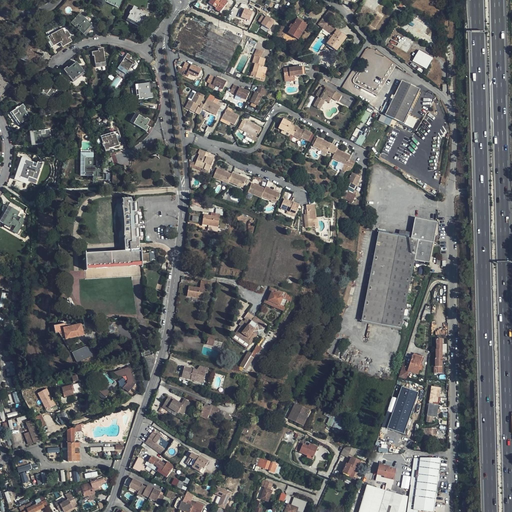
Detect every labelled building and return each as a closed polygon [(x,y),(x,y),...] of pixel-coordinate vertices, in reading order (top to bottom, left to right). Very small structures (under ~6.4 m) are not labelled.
[(224,0),(210,0),(209,3),(216,8),(215,9),(220,13),(228,2),(224,0)] [(374,9),(380,0),(369,0),(366,4),(374,9)] [(402,14),(407,7),(400,2),(395,9),(397,10),(396,12),(397,13),(396,14),(400,16),(401,13),(402,14)] [(132,21),(140,25),(145,14),(132,8),(126,20),(131,23),(132,21)] [(245,8),(242,17),(249,20),(252,11),(245,8)] [(328,9),(318,25),(331,34),(336,26),(330,23),(336,14),(328,9)] [(428,26),(431,21),(414,10),(410,16),(414,18),(408,27),(418,34),(424,24),(428,26)] [(85,18),(79,13),(70,23),(74,26),(76,23),(85,31),(94,22),(87,16),(85,18)] [(225,72),(241,38),(187,13),(175,39),(180,42),(177,49),(225,72)] [(267,16),(262,24),(270,29),(275,21),(267,16)] [(414,18),(410,16),(402,23),(399,28),(432,48),(435,44),(421,36),(418,34),(408,27),(414,18)] [(301,31),(305,24),(297,19),(293,25),(291,29),(288,33),(298,40),(303,32),(301,31)] [(421,36),(428,26),(424,24),(418,34),(421,36)] [(47,37),(53,46),(70,37),(68,31),(65,33),(62,28),(47,37)] [(395,39),(398,35),(400,32),(395,29),(391,36),(395,39)] [(340,43),(345,36),(337,30),(332,36),(330,40),(326,44),(337,52),(342,44),(340,43)] [(400,32),(398,35),(411,42),(412,39),(400,32)] [(384,46),(397,55),(399,51),(402,46),(389,38),(384,46)] [(27,58),(25,62),(31,64),(33,60),(37,62),(39,59),(34,56),(39,44),(28,39),(23,52),(20,51),(17,58),(20,60),(22,56),(27,58)] [(412,39),(411,42),(409,45),(414,48),(418,51),(419,49),(425,53),(426,52),(427,49),(412,39)] [(336,53),(337,52),(326,44),(325,46),(336,53)] [(414,48),(409,45),(404,52),(409,55),(414,48)] [(418,64),(425,53),(419,49),(418,51),(414,48),(409,55),(413,58),(412,59),(418,64)] [(254,56),(260,58),(264,51),(256,49),(253,56),(254,56)] [(437,55),(427,49),(426,52),(435,58),(437,55)] [(95,68),(105,66),(103,50),(91,52),(92,56),(93,56),(95,68)] [(117,68),(125,74),(132,65),(133,66),(135,62),(130,59),(131,57),(125,53),(120,59),(122,61),(117,68)] [(264,59),(260,58),(254,56),(252,63),(255,64),(253,73),(251,73),(251,77),(261,79),(262,74),(265,74),(267,69),(263,67),(264,64),(263,64),(264,59)] [(73,82),(87,71),(84,68),(82,69),(76,62),(64,71),(73,82)] [(198,77),(200,70),(197,69),(197,68),(191,65),(191,64),(190,65),(185,62),(182,67),(181,69),(184,70),(182,74),(187,76),(189,73),(198,77)] [(342,73),(345,68),(340,64),(337,70),(342,73)] [(302,70),(302,67),(283,69),(285,82),(290,81),(290,76),(294,76),(305,75),(305,70),(302,70)] [(0,95),(11,85),(7,81),(6,83),(2,79),(4,77),(0,73),(0,95)] [(115,89),(122,79),(117,75),(110,85),(115,89)] [(215,78),(209,76),(206,81),(206,82),(209,83),(207,87),(212,89),(213,86),(222,90),(224,84),(221,82),(222,81),(215,78)] [(53,103),(63,89),(59,87),(58,88),(53,85),(54,83),(50,81),(44,89),(41,87),(36,93),(40,95),(41,94),(53,103)] [(385,116),(393,120),(393,119),(403,124),(419,89),(402,81),(385,116)] [(151,98),(149,83),(135,85),(137,100),(151,98)] [(238,87),(233,84),(230,89),(229,91),(235,94),(235,95),(245,100),(248,93),(238,88),(238,87)] [(325,86),(323,89),(321,92),(319,90),(316,95),(319,97),(314,106),(319,109),(325,100),(327,95),(331,97),(339,101),(342,96),(325,86)] [(263,96),(266,89),(258,87),(255,93),(255,92),(250,102),(257,106),(262,96),(263,96)] [(204,98),(195,94),(192,101),(189,100),(185,108),(194,112),(198,105),(200,106),(204,98)] [(204,105),(204,106),(208,108),(207,111),(216,116),(221,106),(207,99),(204,105)] [(203,108),(204,106),(204,105),(202,103),(199,108),(198,107),(195,113),(199,115),(203,108)] [(25,107),(23,104),(9,113),(18,125),(29,117),(23,108),(25,107)] [(226,109),(221,118),(230,123),(234,125),(239,116),(226,109)] [(365,123),(371,113),(366,110),(360,120),(365,123)] [(143,131),(150,120),(146,118),(145,119),(135,113),(130,122),(143,131)] [(385,116),(381,114),(380,117),(391,122),(393,120),(385,116)] [(391,122),(380,117),(378,121),(390,126),(391,122)] [(290,133),(294,126),(290,124),(291,123),(283,119),(278,128),(282,131),(286,133),(287,131),(290,133)] [(260,128),(246,120),(242,128),(240,127),(240,129),(256,137),(260,128)] [(305,129),(305,130),(304,131),(302,130),(294,126),(290,133),(289,134),(300,140),(301,138),(308,142),(312,133),(305,129)] [(40,130),(32,131),(34,141),(31,141),(31,145),(34,145),(35,148),(43,148),(42,143),(46,142),(46,143),(51,143),(50,129),(44,130),(45,134),(41,134),(40,130)] [(120,138),(118,131),(100,136),(104,150),(119,145),(116,139),(120,138)] [(355,143),(361,146),(366,135),(361,133),(355,143)] [(328,151),(334,154),(337,149),(337,147),(317,137),(313,146),(322,151),(323,149),(328,151)] [(337,149),(334,154),(332,158),(350,168),(353,161),(350,159),(351,157),(337,149)] [(204,158),(204,156),(206,152),(199,150),(198,154),(199,154),(195,163),(200,165),(199,168),(209,172),(214,160),(206,157),(205,159),(204,158)] [(84,165),(80,165),(80,176),(92,176),(92,172),(96,172),(96,178),(101,178),(101,166),(92,166),(92,154),(80,154),(80,158),(84,158),(84,165)] [(19,177),(15,176),(14,180),(26,184),(30,171),(33,173),(32,178),(37,180),(42,164),(37,162),(35,168),(32,166),(33,162),(21,159),(18,168),(21,169),(19,177)] [(224,180),(228,182),(231,174),(217,168),(213,178),(223,182),(224,180)] [(231,174),(228,182),(237,186),(238,184),(244,186),(247,179),(232,173),(231,174)] [(356,186),(360,178),(352,173),(347,182),(356,186)] [(261,197),(265,189),(252,184),(247,195),(252,197),(253,195),(260,199),(261,197)] [(275,192),(273,191),(265,188),(265,189),(261,197),(276,203),(280,194),(275,192)] [(352,202),(355,197),(348,193),(345,199),(352,202)] [(125,245),(125,250),(87,253),(87,252),(86,252),(87,270),(88,270),(88,268),(138,265),(142,265),(142,266),(143,266),(142,248),(141,248),(141,249),(140,249),(139,237),(138,227),(138,225),(138,222),(138,215),(137,213),(137,203),(131,203),(129,198),(122,199),(122,206),(120,206),(123,213),(124,219),(125,224),(124,232),(123,236),(124,236),(124,239),(125,245)] [(295,215),(299,205),(284,199),(280,208),(295,215)] [(7,216),(4,214),(0,219),(0,222),(4,225),(3,227),(9,230),(12,225),(15,227),(18,222),(15,220),(21,209),(10,203),(5,210),(9,212),(7,216)] [(314,220),(316,219),(314,205),(306,206),(306,211),(307,215),(305,215),(304,215),(305,228),(315,227),(314,220)] [(222,210),(216,209),(216,213),(211,213),(211,216),(208,215),(204,215),(203,225),(218,227),(220,214),(222,214),(222,210)] [(401,275),(411,277),(415,260),(429,263),(437,223),(415,218),(412,233),(411,239),(406,238),(398,274),(401,275)] [(411,239),(412,233),(401,231),(400,234),(379,230),(379,233),(406,238),(411,239)] [(397,277),(398,274),(406,238),(379,233),(363,312),(361,321),(384,325),(391,308),(397,277)] [(401,328),(411,277),(401,275),(400,278),(397,277),(391,308),(384,325),(401,328)] [(208,282),(201,281),(200,288),(189,286),(187,297),(203,299),(204,288),(207,289),(208,282)] [(342,302),(346,303),(352,286),(348,284),(342,302)] [(271,288),(270,288),(268,292),(277,296),(279,291),(271,288)] [(281,303),(287,306),(288,303),(289,301),(291,302),(293,296),(279,291),(277,296),(268,292),(265,300),(280,306),(281,303)] [(264,302),(285,311),(287,306),(281,303),(280,306),(265,300),(264,302)] [(264,324),(248,312),(245,316),(247,318),(245,320),(242,324),(235,335),(249,345),(257,335),(254,332),(258,326),(262,328),(264,324)] [(65,325),(65,323),(54,326),(55,333),(58,332),(63,339),(82,335),(80,324),(71,326),(71,325),(65,325)] [(247,348),(249,345),(235,335),(233,338),(247,348)] [(213,346),(215,340),(208,338),(206,345),(213,346)] [(268,340),(265,338),(260,346),(262,348),(268,340)] [(436,373),(443,373),(442,338),(434,338),(436,373)] [(89,345),(72,353),(77,362),(93,355),(89,345)] [(252,353),(244,368),(247,370),(257,352),(254,350),(252,353)] [(271,353),(267,350),(255,365),(259,369),(271,353)] [(240,366),(244,368),(252,353),(249,351),(240,366)] [(399,377),(406,379),(408,371),(418,375),(420,368),(419,367),(422,358),(413,355),(408,368),(402,366),(399,377)] [(114,372),(117,379),(121,377),(124,386),(123,386),(125,390),(137,385),(129,366),(114,372)] [(206,372),(207,373),(208,369),(200,367),(199,371),(196,370),(184,367),(183,373),(191,376),(190,379),(203,383),(206,372)] [(80,383),(74,384),(76,393),(82,392),(80,383)] [(76,393),(74,384),(61,388),(64,397),(76,393)] [(60,402),(53,385),(49,387),(56,404),(60,402)] [(99,391),(106,396),(110,391),(102,386),(99,391)] [(387,428),(404,433),(418,392),(402,386),(387,428)] [(426,422),(432,423),(433,417),(437,417),(441,388),(431,386),(426,422)] [(44,409),(48,407),(55,404),(49,389),(38,394),(44,409)] [(182,405),(180,404),(173,399),(172,400),(168,397),(164,403),(168,406),(168,407),(177,413),(178,412),(182,415),(186,409),(182,406),(182,405)] [(388,410),(392,412),(397,398),(393,397),(388,410)] [(184,399),(180,404),(182,405),(182,406),(186,409),(190,403),(184,399)] [(201,413),(208,416),(209,415),(213,406),(211,405),(210,407),(205,404),(201,413)] [(295,404),(290,415),(305,422),(310,411),(295,404)] [(220,410),(213,406),(209,415),(217,418),(220,410)] [(338,422),(341,416),(326,409),(324,415),(338,422)] [(58,414),(61,424),(68,422),(66,412),(58,414)] [(39,428),(45,426),(41,414),(35,417),(39,428)] [(305,422),(290,415),(288,418),(303,426),(305,422)] [(349,420),(341,416),(338,422),(335,429),(344,432),(349,420)] [(31,435),(33,434),(38,432),(36,427),(33,420),(26,423),(29,432),(31,435)] [(82,423),(67,430),(68,461),(79,461),(79,453),(74,453),(74,447),(79,447),(79,441),(74,441),(73,430),(82,429),(82,423)] [(48,432),(45,426),(39,428),(42,434),(48,432)] [(434,428),(426,428),(426,432),(427,441),(437,441),(437,436),(435,436),(434,428)] [(33,440),(31,435),(29,432),(24,434),(27,443),(33,440)] [(42,439),(39,432),(38,432),(33,434),(36,441),(42,439)] [(145,443),(162,456),(166,451),(156,444),(161,437),(154,432),(145,443)] [(312,459),(318,447),(310,444),(309,446),(299,442),(295,450),(307,456),(307,457),(312,459)] [(348,448),(343,448),(340,455),(348,458),(350,455),(354,456),(356,449),(352,448),(348,448)] [(191,458),(187,465),(199,472),(202,468),(204,469),(207,464),(198,458),(199,457),(192,453),(189,457),(191,458)] [(161,462),(152,456),(149,462),(153,465),(154,464),(156,465),(154,468),(158,470),(157,471),(166,477),(174,466),(168,462),(166,465),(161,462)] [(343,472),(354,477),(361,462),(351,457),(348,464),(347,463),(344,469),(343,472)] [(277,464),(259,458),(256,465),(259,466),(269,470),(268,471),(274,473),(277,464)] [(441,459),(420,458),(416,489),(414,510),(432,511),(433,511),(438,481),(441,459)] [(143,461),(138,459),(134,468),(144,474),(146,469),(143,467),(144,466),(141,465),(143,461)] [(30,463),(17,467),(19,473),(32,468),(30,463)] [(384,477),(384,478),(393,480),(396,470),(389,468),(387,468),(388,466),(380,464),(377,475),(384,477)] [(340,477),(341,473),(342,472),(343,472),(344,469),(337,466),(333,474),(340,477)] [(20,473),(23,483),(28,482),(25,471),(20,473)] [(45,472),(36,474),(38,485),(48,483),(45,472)] [(105,483),(103,477),(104,477),(104,475),(90,480),(90,482),(91,481),(94,491),(99,489),(98,487),(101,486),(100,485),(105,483)] [(401,487),(408,489),(411,476),(403,475),(401,487)] [(143,484),(133,479),(129,488),(139,493),(138,495),(160,506),(165,497),(160,495),(161,493),(148,486),(147,488),(143,485),(143,484)] [(94,491),(91,481),(90,482),(80,486),(84,497),(88,495),(94,493),(94,491)] [(264,488),(262,495),(270,497),(272,491),(271,490),(273,483),(266,481),(263,487),(264,488)] [(359,511),(378,511),(385,491),(367,485),(359,511)] [(232,492),(218,487),(216,494),(223,496),(220,506),(226,509),(232,492)] [(385,491),(378,511),(397,511),(403,496),(385,491)] [(69,500),(72,505),(77,503),(73,496),(68,498),(69,500)] [(303,509),(304,509),(307,502),(294,497),(291,505),(302,508),(303,509)] [(40,499),(25,505),(27,510),(28,511),(33,511),(44,507),(40,499)] [(69,511),(74,510),(72,505),(69,500),(61,504),(59,501),(55,503),(60,511),(63,509),(64,511),(69,511)] [(202,511),(205,506),(196,502),(195,504),(188,501),(187,504),(182,502),(178,500),(174,507),(179,509),(186,511),(202,511)] [(256,503),(257,503),(254,511),(261,511),(263,508),(260,507),(261,502),(257,500),(256,503)]
